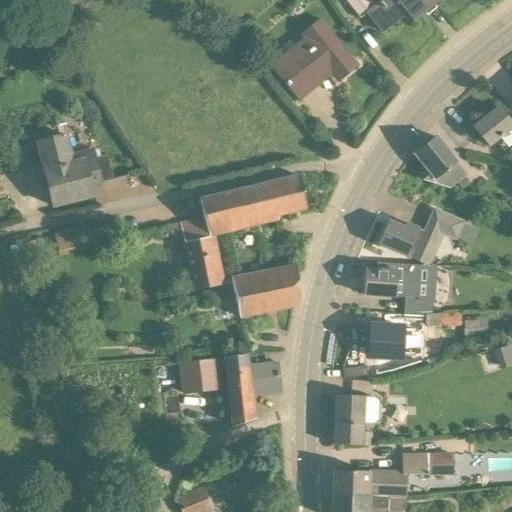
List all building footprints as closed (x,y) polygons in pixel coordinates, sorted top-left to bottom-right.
[(376,0),(379,4),(365,15),(381,34),(404,15),(411,23),(434,5),(430,0),(376,0)] [(354,69),(318,23),(302,36),(312,48),(296,61),(291,55),(273,69),(295,98),(330,70),(338,81),(354,69)] [(473,129),(489,149),(511,129),(511,128),(497,110),(473,129)] [(85,161),(72,164),(65,136),(37,143),(52,207),(92,198),(88,182),(98,180),(99,185),(127,177),(126,176),(112,180),(106,156),(104,156),(101,146),(83,150),(85,161)] [(447,191),(455,185),(460,191),(467,185),(462,179),(464,178),(434,139),(413,155),(426,171),(415,180),(447,191)] [(298,179),(220,197),(228,228),(276,217),(306,210),(298,179)] [(213,232),(228,228),(220,197),(199,202),(204,221),(169,229),(172,240),(182,238),(194,293),(225,286),(213,232)] [(405,225),(403,229),(388,223),(378,246),(424,266),(438,232),(455,240),(461,224),(434,212),(425,233),(405,225)] [(75,249),(71,231),(54,235),(57,252),(75,249)] [(403,316),(426,316),(432,316),(433,303),(417,302),(419,267),(396,266),(396,274),(364,272),(363,297),(404,299),(403,316)] [(292,268),(231,280),(239,318),(299,306),(292,268)] [(401,355),(402,329),(426,328),(426,316),(403,316),(386,316),(386,328),(370,327),(369,359),(383,360),(383,355),(401,355)] [(461,317),(461,340),(485,339),(484,317),(461,317)] [(495,350),(502,371),(511,367),(511,345),(511,344),(495,350)] [(264,356),(246,358),(250,397),(280,394),(277,366),(265,367),(264,356)] [(252,420),(250,397),(246,358),(179,365),(182,393),(216,390),(215,376),(225,375),(230,427),(252,420)] [(334,447),(361,448),(362,425),(372,425),(378,421),(378,403),(373,399),(335,397),(334,447)] [(332,472),(332,496),(387,497),(406,498),(406,475),(453,475),(453,455),(427,457),(427,458),(402,458),(401,474),(368,473),(332,472)] [(179,511),(202,511),(208,510),(200,492),(176,503),(179,511)] [(332,496),(331,511),(386,511),(387,497),(332,496)]
